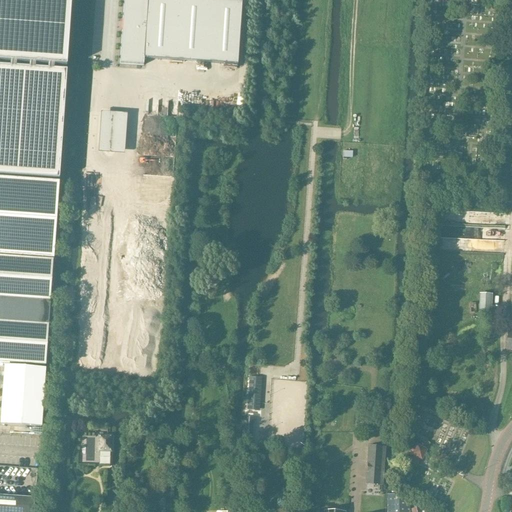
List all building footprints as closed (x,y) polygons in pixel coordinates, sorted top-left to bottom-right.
[(0,0),(0,62),(66,67),(70,0),(0,0)] [(124,0),(120,64),(141,65),(143,65),(144,59),(197,63),(237,66),(242,3),(201,0),(200,0),(124,0)] [(0,68),(0,179),(58,183),(66,73),(0,68)] [(128,119),(103,117),(101,155),(126,157),(128,119)] [(0,254),(54,258),(58,183),(0,179),(0,254)] [(0,256),(0,362),(45,366),(48,324),(53,260),(0,256)] [(479,294),(478,319),(491,320),(492,294),(479,294)] [(40,427),(45,369),(5,366),(1,424),(40,427)] [(99,453),(110,453),(112,453),(112,437),(99,437),(99,453)] [(406,453),(407,454),(412,456),(414,456),(411,462),(417,465),(419,459),(421,460),(422,458),(425,453),(426,451),(424,450),(426,445),(421,442),(418,448),(417,447),(417,446),(411,444),(406,445),(404,449),(406,453)] [(367,464),(366,473),(375,474),(374,485),(383,486),(385,465),(367,464)] [(0,511),(34,511),(35,499),(0,495),(0,511)] [(390,495),(387,496),(388,502),(387,511),(409,511),(409,502),(403,502),(395,502),(395,495),(390,495)]
